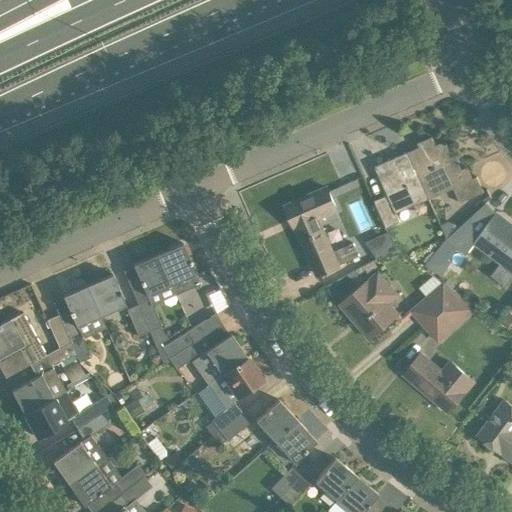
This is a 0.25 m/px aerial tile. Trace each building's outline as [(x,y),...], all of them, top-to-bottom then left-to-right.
[(408,152),(429,199),(426,192),(450,181),(460,203),(484,193),(477,177),(472,179),(467,168),(458,172),(444,142),(435,146),(432,137),(417,143),(419,147),(408,152)] [(375,167),(384,189),(388,187),(391,193),(374,201),(386,228),(400,222),(395,210),(427,196),(428,200),(429,199),(408,152),(375,167)] [(293,219),(318,275),(359,257),(354,244),(333,253),(316,217),(310,219),(309,216),(334,205),(336,210),(337,210),(327,188),(285,207),(291,219),(293,219)] [(485,204),(467,220),(446,240),(465,255),(473,244),(511,271),(511,228),(510,227),(511,224),(496,213),(494,215),(485,204)] [(389,231),(372,239),(379,253),(396,245),(389,231)] [(171,285),(175,295),(200,284),(195,274),(182,243),(157,254),(171,285)] [(147,295),(171,285),(157,254),(132,265),(138,277),(127,282),(137,305),(149,331),(161,326),(147,295)] [(398,295),(378,272),(340,305),(369,339),(399,314),(398,313),(389,303),(398,295)] [(87,285),(100,316),(125,305),(112,274),(87,285)] [(412,311),(426,326),(459,295),(444,284),(412,311)] [(62,296),(68,310),(58,315),(70,342),(75,353),(79,362),(91,357),(77,326),(100,316),(87,285),(62,296)] [(439,341),(455,326),(476,308),(459,295),(426,326),(439,341)] [(137,337),(149,331),(137,305),(126,310),(137,337)] [(0,368),(5,377),(30,364),(45,355),(22,312),(9,320),(9,319),(0,324),(0,368)] [(59,348),(70,342),(58,315),(46,320),(59,348)] [(163,363),(169,359),(213,331),(206,319),(161,348),(159,345),(156,347),(163,363)] [(230,334),(219,341),(213,331),(169,359),(175,370),(190,360),(199,373),(213,363),(221,375),(246,357),(230,334)] [(11,391),(24,414),(64,392),(51,367),(75,353),(70,342),(59,348),(45,355),(30,364),(36,376),(11,391)] [(217,396),(230,387),(237,398),(263,380),(246,357),(221,375),(208,384),(217,396)] [(437,379),(415,361),(404,374),(448,412),(474,382),(451,362),(437,379)] [(70,418),(77,429),(101,414),(116,405),(109,394),(77,414),(64,392),(24,414),(37,438),(66,422),(66,421),(70,418)] [(255,420),(274,441),(297,420),(278,399),(255,420)] [(511,406),(504,401),(478,435),(511,460),(511,406)] [(234,402),(211,421),(219,431),(242,412),(234,402)] [(227,441),(244,426),(250,422),(242,412),(219,431),(227,441)] [(108,424),(101,414),(77,429),(83,440),(108,424)] [(316,441),(297,420),(274,441),(293,462),(316,441)] [(95,464),(79,442),(52,461),(67,483),(95,464)] [(105,457),(95,464),(67,483),(83,506),(94,498),(102,508),(143,476),(145,475),(137,465),(121,478),(105,457)] [(314,482),(336,500),(356,476),(334,458),(314,482)] [(279,497),(300,476),(291,467),(270,488),(279,497)] [(105,511),(127,511),(124,507),(151,486),(143,476),(102,508),(105,511)] [(300,476),(279,497),(289,506),(309,485),(300,476)] [(380,511),(370,503),(378,494),(356,476),(336,500),(350,511),(380,511)]
